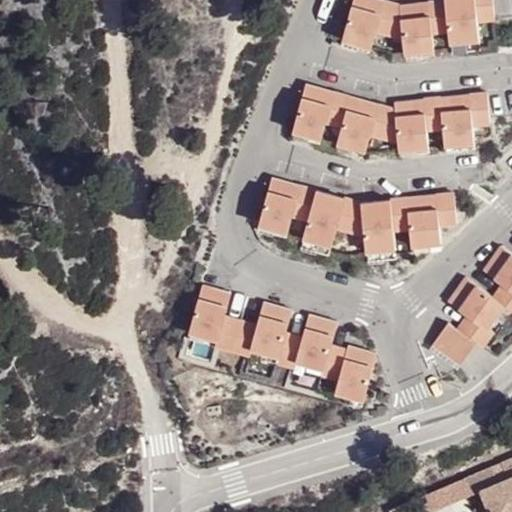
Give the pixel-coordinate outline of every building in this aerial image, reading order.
[(387,0),(349,0),(337,40),(366,49),(373,27),(400,35),(396,2),(387,0)] [(410,0),(398,1),(402,53),(433,51),(431,29),(445,28),(443,0),(410,0)] [(446,0),(451,50),(480,47),(475,0),(446,0)] [(305,81),(291,132),(320,140),(326,119),(340,123),(348,93),(305,81)] [(441,92),(445,144),(475,142),(473,120),(488,119),(485,89),(441,92)] [(350,94),(336,145),(365,153),(371,131),(396,137),(394,106),(350,94)] [(395,98),(398,150),(429,148),(427,126),(442,125),(439,95),(395,98)] [(267,179),(256,223),(284,231),(289,209),(295,186),(267,179)] [(295,186),(289,209),(303,213),(311,183),(297,180),(295,186)] [(312,185),(301,229),(329,236),(336,215),(342,192),(312,185)] [(342,192),(336,215),(350,219),(358,190),(344,186),(342,192)] [(437,196),(439,220),(453,218),(450,188),(436,190),(437,196)] [(390,198),(392,222),(406,221),(403,190),(389,192),(390,198)] [(408,199),(413,245),(441,242),(439,220),(437,196),(408,199)] [(361,200),(365,246),(393,244),(392,222),(390,198),(361,200)] [(511,252),(501,245),(485,269),(503,281),(511,287),(511,252)] [(503,301),(465,275),(449,299),(467,312),(487,325),(503,301)] [(511,287),(503,281),(495,293),(511,304),(511,287)] [(215,335),(229,292),(202,283),(195,304),(187,326),(215,335)] [(279,353),(290,309),(262,302),(257,323),(251,346),(279,353)] [(325,363),(336,319),(308,312),(302,333),(297,357),(325,363)] [(487,325),(467,312),(459,323),(484,340),(492,328),(487,325)] [(231,341),(237,318),(224,314),(216,344),(230,347),(231,341)] [(251,346),(257,323),(243,319),(236,349),(249,352),(251,346)] [(447,322),(433,342),(460,360),(473,340),(447,322)] [(297,357),(302,333),(289,330),(281,359),(295,363),(297,357)] [(339,369),(345,346),(331,342),(324,372),(338,375),(339,369)] [(363,396),(375,352),(347,344),(341,366),(335,389),(363,396)] [(511,511),(511,459),(467,478),(472,493),(486,487),(495,511),(511,511)]
